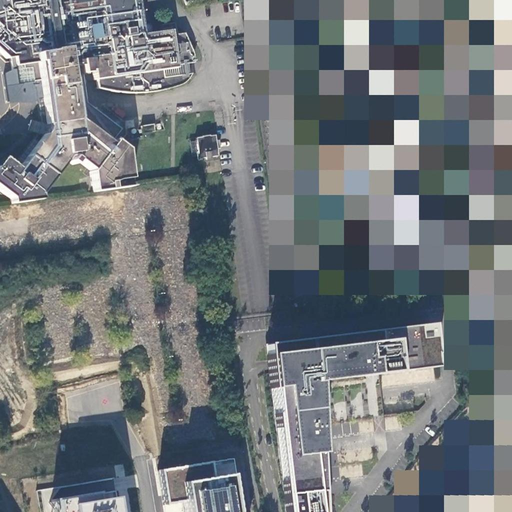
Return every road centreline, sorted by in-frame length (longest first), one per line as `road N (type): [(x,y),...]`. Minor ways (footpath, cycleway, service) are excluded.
road 1 (unknown): [(26,458),(4,301)]
road 2 (unknown): [(139,458),(127,442),(0,457)]
